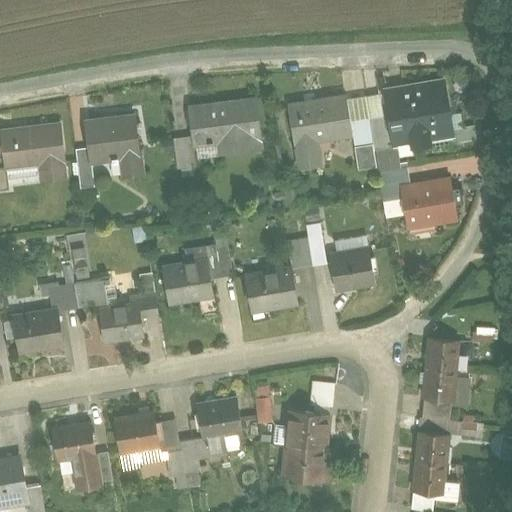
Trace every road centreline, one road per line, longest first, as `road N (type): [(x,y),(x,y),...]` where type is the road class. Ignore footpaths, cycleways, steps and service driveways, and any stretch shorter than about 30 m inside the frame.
road 1 (residential): [(370,350),(456,277),(486,229),(505,175),(509,123),(502,73),(481,49),(161,59),(0,92)]
road 2 (residential): [(0,401),(257,355),(370,350)]
road 3 (residential): [(368,511),(377,375),(370,350)]
